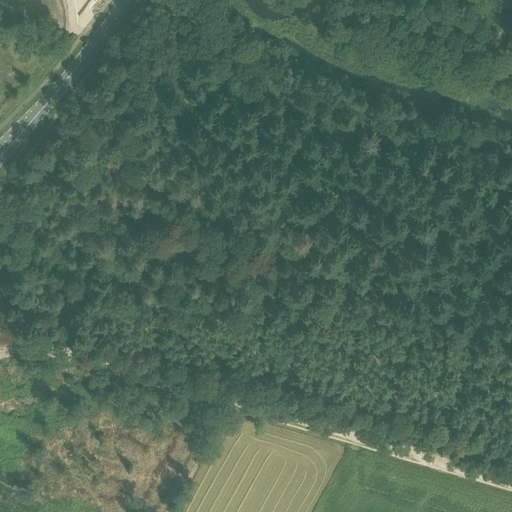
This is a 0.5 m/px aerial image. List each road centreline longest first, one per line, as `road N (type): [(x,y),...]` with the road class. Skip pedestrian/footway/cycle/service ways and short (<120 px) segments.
road 1 (track): [(511,486),(115,369)]
road 2 (secondary): [(0,155),(128,0)]
